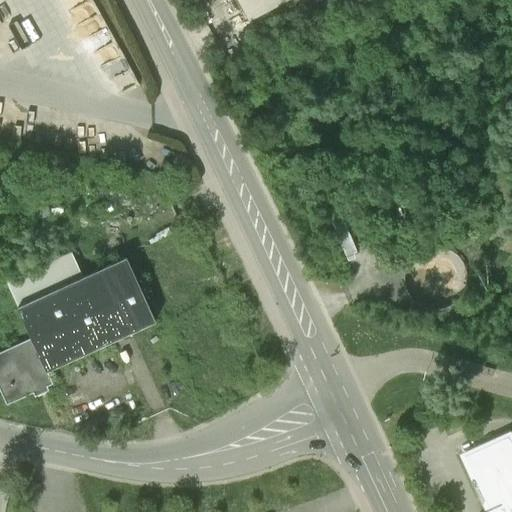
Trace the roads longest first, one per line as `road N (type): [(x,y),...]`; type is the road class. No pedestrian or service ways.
road 1 (tertiary): [(146,0),(339,396)]
road 2 (unclassified): [(339,396),(245,442),(182,461),(125,466),(0,439)]
road 3 (tertiary): [(339,396),(391,511)]
